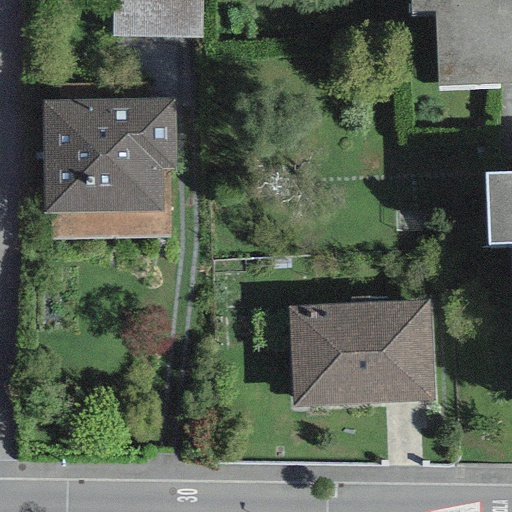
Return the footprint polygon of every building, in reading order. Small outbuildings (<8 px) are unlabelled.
[(119,0),(118,100),(184,101),(185,0),(119,0)] [(511,0),(409,0),(411,30),(434,29),(437,102),(511,98),(511,0)] [(170,106),(40,110),(43,224),(161,221),(160,181),(172,181),(170,106)] [(511,184),(484,185),(487,259),(511,258),(511,267),(511,184)] [(288,315),(292,412),(431,406),(428,309),(288,315)]
